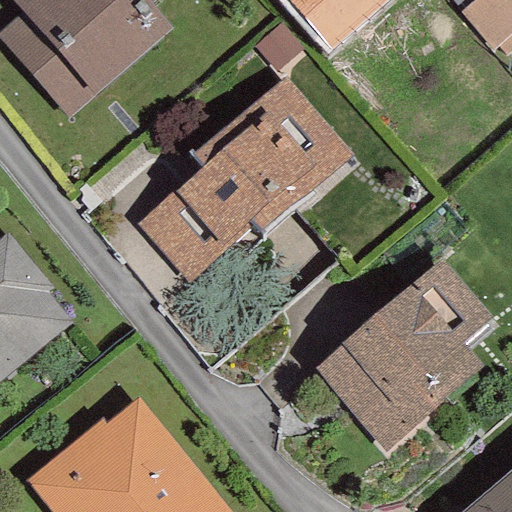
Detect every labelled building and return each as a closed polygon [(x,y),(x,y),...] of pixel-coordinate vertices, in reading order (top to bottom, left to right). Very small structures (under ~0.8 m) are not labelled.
[(158,29),(139,7),(133,0),(28,0),(23,5),(33,17),(90,87),(158,29)] [(291,0),(327,41),(375,0),(291,0)] [(492,50),(511,32),(511,6),(506,0),(476,0),(460,14),(492,50)] [(65,109),(90,87),(33,17),(8,37),(65,109)] [(277,31),(258,48),(279,72),(298,55),(277,31)] [(189,193),(228,237),(250,218),(302,174),(296,167),(314,151),(271,101),(199,163),(209,175),(189,193)] [(228,237),(189,193),(184,187),(140,225),(190,283),(234,245),(228,237)] [(41,289),(7,246),(0,252),(0,372),(61,324),(36,293),(41,289)] [(388,435),(464,370),(442,345),(464,326),(427,284),(330,368),(388,435)] [(60,511),(218,511),(137,413),(42,489),(60,511)] [(511,511),(511,484),(479,511),(511,511)]
